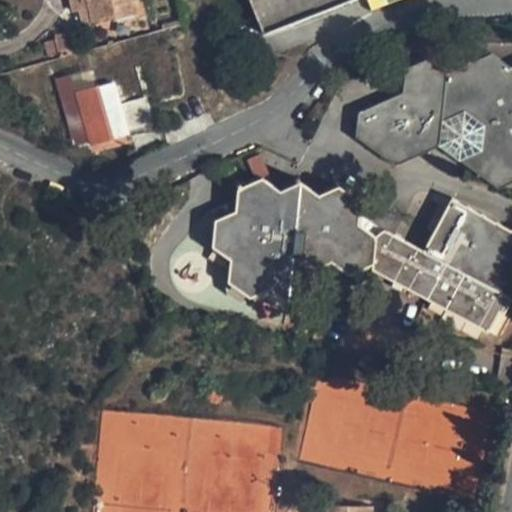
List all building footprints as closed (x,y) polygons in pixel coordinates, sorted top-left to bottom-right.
[(61,0),(62,3),(80,2),(84,21),(107,18),(110,21),(128,15),(124,0),(61,0)] [(249,0),(264,35),(351,0),(249,0)] [(440,141),(497,179),(511,173),(511,54),(504,55),(482,35),(454,63),(426,58),(402,69),(396,85),(363,101),(362,124),(394,154),(440,141)] [(103,120),(107,134),(120,130),(113,106),(105,83),(92,87),(103,120)] [(71,94),(87,141),(107,134),(103,120),(92,87),(71,94)] [(87,141),(71,94),(57,99),(62,116),(72,145),(87,141)] [(231,259),(230,282),(251,297),(272,289),(292,305),(314,294),(314,273),(337,263),(354,273),(367,265),(492,328),(501,309),(505,311),(511,297),(511,228),(456,200),(427,250),(385,230),(374,235),(358,225),(358,203),(338,188),(318,196),(300,182),(279,193),(261,179),(238,191),(236,212),(205,226),(202,242),(231,259)]
